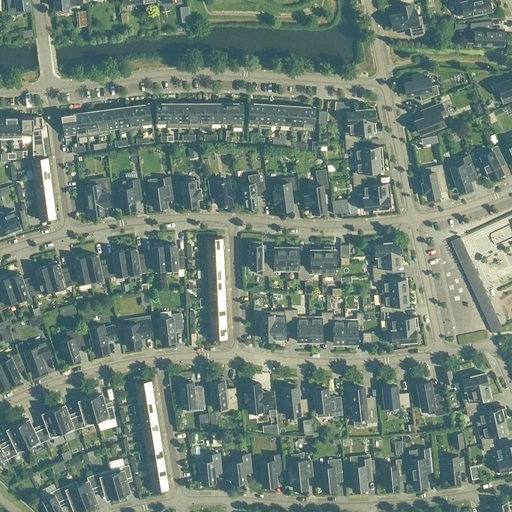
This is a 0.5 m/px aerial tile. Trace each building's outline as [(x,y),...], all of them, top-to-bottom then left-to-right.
[(7,0),(9,13),(30,10),(28,0),(7,0)] [(481,11),(490,9),(492,7),(491,1),(488,1),(487,0),(454,0),(459,16),(473,13),(473,15),(482,13),(481,11)] [(411,37),(425,34),(421,16),(416,17),(415,10),(411,11),(410,4),(400,6),(401,13),(390,15),(393,29),(409,25),(411,37)] [(502,44),(503,30),(493,30),(492,20),(470,23),(469,31),(474,31),(474,42),(467,42),(467,43),(502,44)] [(430,86),(428,77),(421,78),(420,73),(412,75),(412,76),(411,77),(409,77),(408,78),(408,79),(407,80),(406,81),(406,82),(404,82),(407,96),(421,93),(422,99),(420,100),(421,101),(438,94),(436,84),(430,86)] [(508,77),(496,81),(499,90),(497,91),(502,104),(511,99),(511,77),(509,79),(508,77)] [(473,104),(472,106),(476,115),(483,112),(479,102),(473,104)] [(167,127),(167,103),(155,103),(155,123),(166,123),(166,127),(167,127)] [(177,127),(177,103),(167,103),(167,127),(177,127)] [(188,127),(188,103),(177,103),(177,127),(188,127)] [(199,127),(199,103),(188,103),(188,127),(199,127)] [(210,127),(210,103),(199,103),(199,127),(210,127)] [(221,123),(221,103),(210,103),(210,127),(210,123),(221,123)] [(232,127),(232,103),(221,103),(221,123),(231,123),(231,127),(232,127)] [(243,127),(243,103),(232,103),(232,127),(243,127)] [(258,127),(259,104),(248,103),(247,127),(258,127)] [(436,127),(443,124),(441,116),(445,115),(441,103),(421,110),(424,117),(415,121),(416,123),(414,124),(417,131),(419,130),(420,133),(427,130),(428,132),(437,129),(436,127)] [(149,104),(138,105),(141,129),(141,125),(151,124),(149,104)] [(269,125),(270,104),(259,104),(258,127),(269,128),(269,125)] [(280,125),(281,105),(270,104),(269,125),(280,125)] [(141,129),(138,105),(127,106),(130,130),(141,129)] [(291,130),(292,106),(281,105),(280,125),(290,126),(289,129),(291,130)] [(130,130),(127,106),(116,108),(119,132),(130,130)] [(302,130),(303,106),(292,106),(291,130),(302,130)] [(314,107),(303,106),(302,130),(313,131),(314,107)] [(119,132),(116,108),(105,109),(108,133),(109,133),(109,129),(118,128),(119,132)] [(108,133),(105,109),(94,111),(97,134),(108,133)] [(343,111),(344,122),(371,121),(370,109),(361,109),(359,109),(359,110),(343,111)] [(97,134),(94,111),(83,112),(86,136),(97,134)] [(327,111),(319,111),(318,123),(326,124),(327,111)] [(86,136),(83,112),(72,114),(75,134),(76,134),(76,137),(86,136)] [(493,112),(487,114),(491,124),(497,121),(493,112)] [(75,134),(72,114),(61,115),(62,123),(63,123),(64,135),(75,134)] [(11,139),(11,117),(0,117),(0,116),(0,115),(0,122),(0,139),(11,139)] [(22,135),(21,117),(21,115),(21,117),(11,117),(11,139),(22,138),(22,135)] [(32,135),(32,117),(32,116),(22,117),(22,115),(21,115),(21,117),(22,135),(32,135)] [(45,157),(41,129),(43,128),(42,128),(41,116),(32,116),(32,117),(32,135),(33,159),(45,157)] [(372,132),(371,121),(344,122),(345,134),(344,134),(345,142),(358,141),(357,134),(359,133),(359,134),(362,134),(362,133),(372,132)] [(454,134),(447,139),(450,143),(458,138),(454,134)] [(358,148),(358,141),(345,142),(345,149),(354,148),(355,160),(382,158),(381,146),(368,147),(365,147),(358,148)] [(501,164),(504,162),(497,145),(491,148),(492,151),(480,156),(485,168),(483,170),(486,178),(489,176),(490,178),(499,174),(499,175),(503,173),(502,170),(502,171),(500,166),(502,165),(501,164)] [(196,147),(188,148),(189,156),(197,155),(196,147)] [(476,177),(473,170),(468,155),(456,160),(458,165),(450,168),(451,169),(449,170),(451,177),(453,177),(458,189),(461,188),(462,190),(469,188),(469,186),(471,185),(469,179),(476,177)] [(50,167),(49,157),(45,157),(33,159),(30,159),(32,170),(50,167)] [(383,170),(382,158),(355,160),(356,172),(352,172),(353,179),(365,178),(365,171),(367,171),(370,171),(372,171),(383,170)] [(426,191),(427,197),(429,197),(430,199),(437,197),(437,195),(439,195),(438,189),(445,187),(441,165),(432,166),(433,172),(422,174),(424,182),(422,182),(424,191),(426,191)] [(51,177),(50,167),(32,170),(33,179),(51,177)] [(325,200),(325,194),(323,194),(322,187),(327,186),(324,170),(317,171),(319,185),(308,186),(309,194),(305,195),(306,205),(311,204),(312,212),(313,212),(314,213),(320,212),(320,211),(326,210),(324,201),(325,200)] [(256,200),(255,196),(265,194),(263,181),(258,182),(257,174),(248,175),(249,176),(250,183),(241,184),(242,188),(241,188),(242,197),(243,197),(244,206),(247,206),(247,207),(252,206),(252,207),(258,206),(257,200),(256,200)] [(292,208),(290,193),(290,190),(296,189),(294,176),(283,178),(284,183),(275,184),(276,191),(273,191),(274,202),(277,201),(278,210),(292,208)] [(52,186),(51,177),(33,179),(29,179),(31,189),(34,189),(34,188),(52,186)] [(153,205),(153,207),(166,205),(165,199),(172,199),(169,177),(157,179),(158,186),(150,187),(152,198),(149,198),(150,206),(153,205)] [(181,181),(181,185),(179,185),(180,194),(183,194),(184,205),(188,205),(188,207),(197,206),(196,197),(200,197),(198,179),(194,180),(193,177),(185,179),(185,181),(181,181)] [(109,205),(108,193),(107,192),(109,192),(108,178),(98,180),(98,183),(85,185),(87,197),(85,198),(86,208),(88,208),(89,214),(103,213),(102,206),(109,205)] [(390,195),(389,183),(375,184),(373,184),(373,185),(366,185),(365,178),(353,179),(353,186),(358,186),(359,198),(363,198),(387,195),(390,195)] [(141,198),(140,195),(138,179),(122,181),(123,188),(119,189),(120,194),(118,194),(119,201),(121,201),(122,211),(135,209),(134,199),(141,198)] [(233,196),(232,189),(230,189),(228,180),(223,180),(220,180),(220,181),(215,181),(215,179),(207,180),(209,195),(216,194),(218,205),(223,205),(226,205),(226,204),(232,203),(231,196),(233,196)] [(349,197),(357,197),(357,189),(353,189),(352,183),(349,183),(349,197)] [(54,196),(52,186),(34,188),(34,189),(35,198),(54,196)] [(390,195),(387,195),(363,198),(364,209),(376,208),(376,209),(379,208),(391,207),(390,195)] [(55,205),(54,196),(35,198),(32,198),(33,208),(55,205)] [(332,200),(333,213),(342,212),(340,199),(332,200)] [(341,203),(342,213),(362,212),(362,202),(341,203)] [(56,216),(55,205),(33,208),(34,218),(38,217),(38,218),(56,216)] [(10,231),(3,214),(4,214),(2,210),(0,211),(0,235),(0,237),(6,235),(5,233),(10,231)] [(14,210),(4,214),(3,214),(10,231),(14,230),(15,232),(21,229),(14,210)] [(29,229),(27,217),(21,218),(23,230),(29,229)] [(470,258),(460,237),(450,241),(460,262),(470,258)] [(201,240),(202,250),(224,249),(223,238),(205,238),(205,240),(201,240)] [(370,244),(371,256),(399,253),(398,242),(389,242),(386,242),(386,243),(370,244)] [(165,268),(163,245),(162,245),(161,243),(153,243),(153,246),(151,246),(152,257),(145,258),(147,271),(154,271),(154,269),(165,268)] [(184,268),(184,255),(176,255),(176,250),(175,244),(163,245),(165,268),(165,272),(177,271),(177,269),(184,268)] [(262,275),(268,275),(268,262),(262,262),(262,256),(262,253),(262,244),(249,244),(249,268),(262,268),(262,275)] [(349,245),(340,245),(340,258),(349,257),(349,245)] [(286,270),(286,247),(274,247),(274,257),(274,260),(274,262),(268,262),(268,275),(274,275),(274,271),(286,270)] [(298,247),(286,247),(286,270),(298,270),(298,280),(304,280),(304,278),(304,265),(298,265),(298,260),(298,257),(298,255),(298,247)] [(147,271),(145,258),(137,259),(136,248),(124,250),(128,277),(140,275),(139,272),(147,271)] [(224,258),(224,249),(202,250),(205,250),(206,259),(202,259),(224,258)] [(322,273),(322,249),(310,249),(310,258),(310,260),(310,262),(310,265),(304,265),(304,278),(310,278),(310,273),(322,273)] [(334,249),(322,249),(322,273),(322,276),(334,276),(334,280),(340,280),(340,268),(334,268),(334,262),(334,259),(334,249)] [(128,277),(124,250),(112,251),(114,262),(106,264),(109,277),(116,276),(116,278),(128,277)] [(400,265),(399,253),(371,256),(372,267),(373,275),(385,274),(385,267),(387,266),(387,267),(390,267),(389,266),(400,265)] [(109,277),(106,264),(99,265),(97,254),(85,256),(90,283),(102,281),(102,278),(109,277)] [(90,283),(85,256),(73,259),(75,270),(68,271),(71,285),(78,283),(79,286),(90,283)] [(225,268),(224,258),(202,259),(203,269),(225,268)] [(71,285),(68,271),(61,273),(60,269),(58,262),(56,263),(56,261),(48,263),(48,265),(47,266),(53,288),(52,288),(53,292),(65,289),(64,286),(71,285)] [(43,295),(53,292),(52,288),(53,288),(47,266),(35,269),(38,279),(31,282),(34,295),(42,293),(43,295)] [(225,278),(225,268),(203,269),(203,279),(225,278)] [(34,295),(31,282),(24,284),(20,273),(9,277),(17,303),(29,299),(28,297),(34,295)] [(386,281),(385,274),(373,275),(373,282),(382,281),(383,293),(406,291),(406,279),(395,280),(393,280),(386,281)] [(17,303),(9,277),(7,277),(6,275),(0,277),(0,288),(1,291),(0,291),(0,308),(7,306),(17,303)] [(225,287),(225,278),(203,279),(203,288),(225,287)] [(226,297),(225,287),(203,288),(204,298),(226,297)] [(407,303),(406,291),(383,293),(379,293),(380,305),(380,312),(393,311),(393,304),(395,304),(397,304),(407,303)] [(226,306),(226,297),(204,298),(204,307),(226,306)] [(227,316),(226,306),(204,307),(205,317),(227,316)] [(66,309),(68,316),(77,314),(75,308),(75,307),(66,309)] [(273,314),(272,311),(261,311),(261,307),(253,307),(253,320),(261,320),(261,327),(260,327),(260,329),(261,329),(261,338),(273,338),(273,314)] [(309,341),(309,317),(297,317),(297,309),(291,310),(291,322),(297,322),(297,328),(296,328),(296,330),(297,330),(297,341),(309,341)] [(453,312),(457,334),(483,330),(480,313),(467,315),(466,309),(453,312)] [(291,322),(291,310),(284,310),(284,311),(272,311),(273,314),(273,338),(285,338),(285,328),(285,325),(285,322),(291,322)] [(391,331),(414,329),(413,317),(403,317),(401,317),(401,318),(394,318),(393,311),(380,312),(381,319),(386,319),(386,331),(391,331)] [(327,325),(327,312),(320,312),(320,317),(309,317),(309,341),(321,340),(321,330),(321,328),(321,325),(327,325)] [(345,343),(345,319),(345,316),(333,316),(333,312),(327,312),(327,325),(333,325),(333,330),(332,330),(332,333),(333,333),(333,343),(345,343)] [(357,325),(363,325),(363,312),(356,312),(356,319),(345,319),(345,343),(346,343),(346,347),(357,347),(357,333),(357,330),(357,325)] [(174,329),(182,328),(180,313),(172,314),(172,316),(158,318),(161,342),(175,340),(174,329)] [(40,315),(29,320),(31,327),(43,322),(40,315)] [(151,337),(151,332),(149,319),(150,319),(150,315),(121,319),(122,325),(124,325),(127,346),(140,344),(139,338),(151,336),(151,337)] [(227,326),(227,316),(205,317),(205,318),(208,318),(209,326),(227,326)] [(9,319),(0,322),(0,329),(0,330),(12,325),(9,319)] [(103,324),(89,328),(92,339),(90,339),(91,347),(93,347),(95,353),(109,350),(106,341),(116,339),(113,326),(104,328),(103,324)] [(228,337),(227,326),(209,326),(205,326),(206,336),(209,336),(209,338),(228,337)] [(66,331),(68,339),(60,341),(66,362),(79,358),(77,351),(85,348),(79,327),(66,331)] [(415,340),(414,329),(391,331),(392,342),(404,341),(404,342),(406,341),(415,340)] [(371,333),(363,333),(363,345),(371,345),(371,333)] [(43,359),(51,356),(45,340),(35,343),(36,346),(24,351),(27,360),(26,361),(28,368),(30,367),(32,373),(45,368),(42,360),(43,359)] [(9,353),(0,356),(0,362),(9,383),(11,382),(12,384),(19,381),(18,379),(20,378),(16,368),(23,365),(18,352),(10,355),(9,353)] [(0,387),(9,383),(0,362),(0,387)] [(442,371),(445,384),(452,382),(450,370),(442,371)] [(485,373),(476,375),(476,374),(473,375),(469,376),(469,374),(461,375),(457,376),(460,390),(487,384),(485,373)] [(235,388),(228,388),(228,390),(225,390),(224,381),(222,381),(222,379),(215,380),(215,382),(210,382),(212,398),(210,398),(210,405),(212,405),(213,407),(220,406),(221,411),(237,409),(235,388)] [(433,395),(430,381),(426,382),(426,379),(420,380),(420,383),(416,384),(421,409),(434,407),(435,415),(445,413),(442,394),(433,395)] [(152,380),(134,383),(134,384),(130,385),(132,394),(154,391),(152,380)] [(205,408),(203,390),(194,391),(193,381),(190,382),(190,380),(182,381),(182,383),(179,383),(180,395),(177,396),(178,406),(181,405),(182,407),(194,405),(195,409),(205,408)] [(247,401),(248,411),(262,410),(262,406),(271,406),(269,392),(260,392),(259,383),(245,384),(246,394),(244,394),(245,401),(247,401)] [(490,396),(487,384),(460,390),(463,402),(464,402),(466,409),(478,406),(476,399),(477,399),(480,399),(480,398),(490,396)] [(122,387),(124,394),(131,392),(129,385),(122,387)] [(385,411),(399,410),(398,405),(403,405),(403,407),(410,407),(408,392),(402,393),(402,394),(397,395),(396,385),(382,386),(383,397),(382,397),(383,404),(384,404),(385,411)] [(285,404),(286,416),(300,414),(300,412),(307,411),(306,398),(298,399),(297,386),(283,388),(284,395),(281,395),(282,404),(285,404)] [(329,415),(328,409),(341,407),(340,396),(333,397),(333,396),(328,396),(327,388),(320,388),(320,386),(313,387),(314,397),(313,397),(314,404),(315,404),(316,417),(329,415)] [(366,408),(365,398),(364,387),(350,389),(353,418),(366,417),(367,423),(377,422),(375,407),(366,408)] [(155,400),(154,391),(132,394),(132,395),(136,394),(137,403),(133,403),(133,404),(155,400)] [(112,405),(105,407),(101,394),(90,397),(97,423),(108,419),(115,418),(112,405)] [(97,423),(90,397),(79,400),(82,414),(76,416),(80,428),(97,423)] [(157,409),(155,400),(133,404),(135,413),(158,410),(158,409),(157,409)] [(80,428),(76,416),(69,418),(64,405),(53,409),(62,434),(80,428)] [(507,417),(504,407),(491,410),(488,411),(480,413),(478,406),(466,409),(467,416),(474,414),(477,426),(480,425),(503,420),(503,418),(507,417)] [(62,434),(53,409),(42,413),(47,426),(40,429),(45,440),(62,434)] [(158,419),(157,410),(158,410),(135,413),(136,423),(158,419)] [(45,440),(40,429),(34,432),(28,419),(18,424),(27,445),(28,448),(45,440)] [(160,429),(158,419),(136,423),(138,432),(160,429)] [(506,431),(503,420),(480,425),(477,426),(479,437),(480,437),(482,444),(494,441),(493,434),(494,434),(496,434),(506,431)] [(27,445),(18,424),(7,429),(13,442),(6,444),(12,456),(18,453),(17,450),(27,445)] [(161,438),(160,429),(138,432),(140,442),(163,438),(162,438),(161,438)] [(464,446),(461,431),(452,432),(455,447),(464,446)] [(163,448),(161,439),(163,438),(140,442),(141,451),(163,448)] [(491,449),(493,461),(511,456),(511,444),(508,445),(505,446),(496,448),(494,441),(482,444),(483,451),(491,449)] [(12,456),(6,444),(1,448),(0,447),(0,459),(1,462),(12,456)] [(164,457),(163,448),(141,451),(143,461),(164,457)] [(432,470),(431,463),(430,448),(416,450),(417,456),(409,456),(410,461),(407,461),(408,469),(411,469),(412,486),(417,485),(417,488),(425,487),(425,485),(426,484),(425,471),(432,470)] [(221,472),(221,470),(219,453),(205,455),(205,461),(199,462),(196,463),(197,472),(200,472),(201,483),(215,481),(214,473),(221,472)] [(251,471),(251,467),(249,454),(235,455),(236,462),(226,463),(227,472),(230,472),(231,482),(235,482),(236,484),(241,483),(242,481),(245,481),(244,472),(251,471)] [(281,472),(281,468),(279,455),(267,456),(268,461),(260,461),(262,485),(276,484),(275,473),(281,472)] [(445,457),(437,458),(438,470),(442,470),(442,478),(448,477),(448,481),(459,480),(458,468),(463,467),(462,458),(457,458),(457,456),(445,457)] [(511,456),(493,461),(496,473),(500,472),(500,474),(508,473),(508,470),(511,469),(511,456)] [(166,466),(164,457),(143,461),(146,461),(148,470),(167,467),(167,466),(166,466)] [(336,490),(335,482),(334,473),(342,473),(340,458),(327,460),(328,467),(320,468),(320,470),(318,470),(319,478),(321,477),(322,489),(328,489),(328,490),(336,490)] [(358,459),(359,465),(350,466),(353,490),(366,488),(365,475),(372,475),(370,458),(358,459)] [(397,473),(402,472),(400,459),(395,459),(395,464),(383,465),(385,488),(398,487),(397,473)] [(307,487),(306,476),(306,473),(311,472),(310,460),(304,461),(304,460),(290,461),(291,471),(289,471),(290,480),(292,480),(293,488),(307,487)] [(132,480),(131,477),(128,464),(124,466),(110,469),(118,495),(129,492),(126,482),(132,480)] [(477,465),(469,466),(471,479),(480,477),(477,465)] [(167,467),(148,470),(149,479),(146,479),(146,480),(167,476),(166,467),(167,467)] [(118,495),(110,469),(93,474),(97,486),(102,485),(106,498),(118,495)] [(91,489),(97,486),(93,474),(86,477),(88,480),(77,484),(77,485),(85,506),(96,501),(91,489)] [(169,487),(167,476),(146,480),(147,489),(151,489),(151,490),(169,487)] [(85,506),(77,485),(77,484),(76,481),(58,488),(63,499),(69,497),(74,510),(85,506)] [(63,511),(58,502),(63,499),(58,488),(41,496),(48,510),(44,511),(63,511)] [(511,511),(511,508),(508,509),(506,501),(494,504),(496,511),(494,511),(511,511)]
